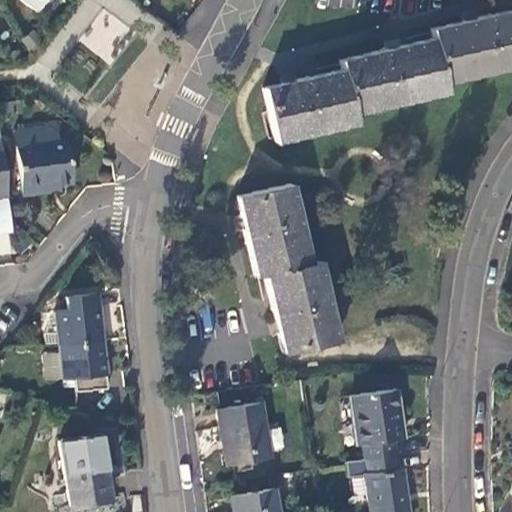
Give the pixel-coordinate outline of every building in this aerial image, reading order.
[(42,0),(24,0),(36,9),(42,0)] [(260,88),(274,141),(353,121),(352,114),(445,90),(442,81),(511,63),(511,7),(479,16),(430,28),(431,37),(384,48),(339,59),(340,68),(294,80),(260,88)] [(105,61),(131,30),(104,8),(79,39),(105,61)] [(40,187),(61,184),(73,182),(69,144),(61,140),(18,147),(23,195),(40,192),(40,187)] [(0,198),(8,198),(1,143),(0,143),(0,198)] [(62,190),(61,184),(40,187),(40,192),(62,190)] [(272,317),(280,353),(334,340),(316,263),(306,265),(286,184),(235,197),(245,245),(253,277),(261,275),(272,317)] [(53,311),(57,343),(99,339),(95,308),(93,292),(60,297),(61,309),(53,311)] [(99,339),(57,343),(61,378),(70,377),(72,390),(104,387),(102,365),(99,339)] [(363,458),(393,454),(390,439),(400,438),(393,391),(348,397),(356,445),(360,444),(363,458)] [(222,447),(225,465),(268,459),(259,402),(216,409),(222,447)] [(57,441),(68,505),(110,498),(104,461),(99,432),(57,441)] [(395,470),(393,454),(363,458),(340,461),(343,477),(362,474),(367,511),(406,511),(400,469),(395,470)] [(232,511),(276,511),(273,488),(230,495),(232,511)]
